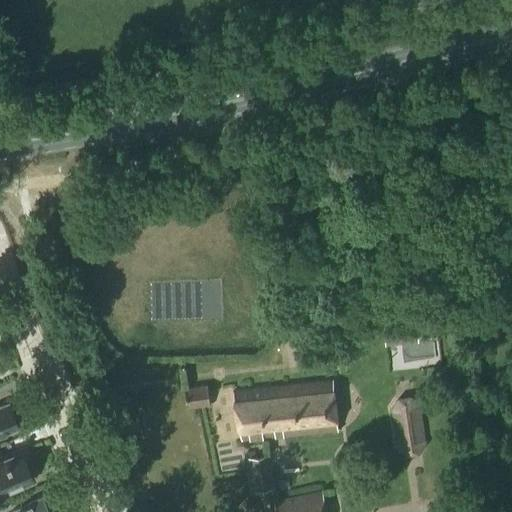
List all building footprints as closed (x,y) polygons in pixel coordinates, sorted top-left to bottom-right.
[(332,380),(232,391),(241,440),(337,431),(332,380)] [(207,385),(184,389),(187,407),(210,405),(207,385)] [(399,399),(392,408),(397,448),(407,455),(417,454),(425,444),(419,404),(410,397),(399,399)] [(0,433),(13,429),(9,420),(14,418),(9,403),(3,405),(3,403),(0,404),(0,433)] [(0,492),(6,490),(5,489),(31,478),(29,475),(33,474),(26,456),(22,458),(21,454),(0,462),(0,492)] [(269,456),(248,459),(255,493),(275,489),(269,456)] [(307,459),(291,463),(295,479),(311,476),(307,459)] [(327,511),(322,491),(270,503),(271,511),(327,511)] [(50,511),(44,499),(41,500),(39,497),(10,511),(50,511)]
